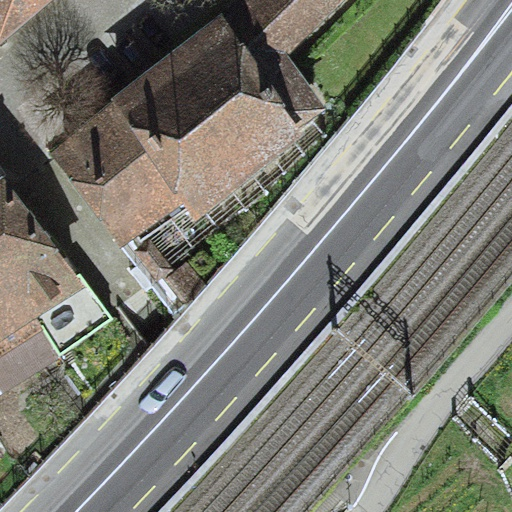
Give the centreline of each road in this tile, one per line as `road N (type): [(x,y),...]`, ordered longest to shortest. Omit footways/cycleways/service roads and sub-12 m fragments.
road 1 (primary): [(279,283),(511,3)]
road 2 (primary): [(279,283),(81,511)]
road 3 (residential): [(511,313),(383,469),(361,511)]
